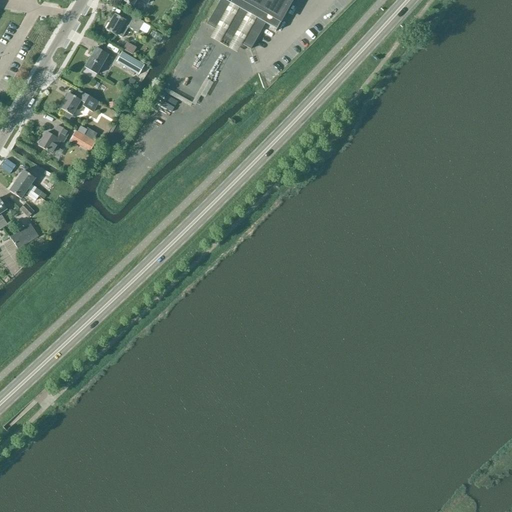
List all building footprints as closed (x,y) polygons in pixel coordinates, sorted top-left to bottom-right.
[(220,0),(206,25),(215,30),(210,39),(236,54),(242,45),(250,50),(265,24),(276,30),(275,32),(287,12),(284,11),(290,0),(220,0)] [(144,23),(140,21),(129,14),(126,19),(125,19),(124,21),(114,16),(106,31),(116,37),(117,35),(122,38),(128,28),(130,29),(134,31),(138,34),(144,23)] [(162,36),(153,31),(149,37),(158,42),(162,36)] [(127,44),(123,50),(132,55),(136,49),(127,44)] [(96,75),(107,55),(96,49),(84,69),(96,75)] [(122,52),(116,62),(138,75),(144,65),(122,52)] [(78,91),(74,98),(68,95),(60,110),(71,116),(75,110),(76,111),(77,111),(78,111),(79,111),(80,111),(81,110),(83,108),(85,109),(93,114),(99,103),(78,91)] [(62,144),(68,134),(57,127),(51,137),(46,134),(38,147),(52,155),(60,142),(62,144)] [(80,127),(77,133),(83,136),(86,131),(80,127)] [(83,136),(77,133),(75,132),(71,139),(90,150),(94,143),(83,136)] [(42,193),(31,185),(34,180),(23,172),(16,182),(38,198),(42,193)] [(53,184),(44,177),(40,183),(48,190),(53,184)] [(36,202),(38,198),(16,182),(9,192),(21,200),(25,194),(36,202)] [(68,197),(71,192),(66,189),(63,194),(68,197)] [(26,204),(19,210),(28,219),(34,213),(26,204)] [(30,225),(10,238),(18,251),(38,237),(30,225)]
